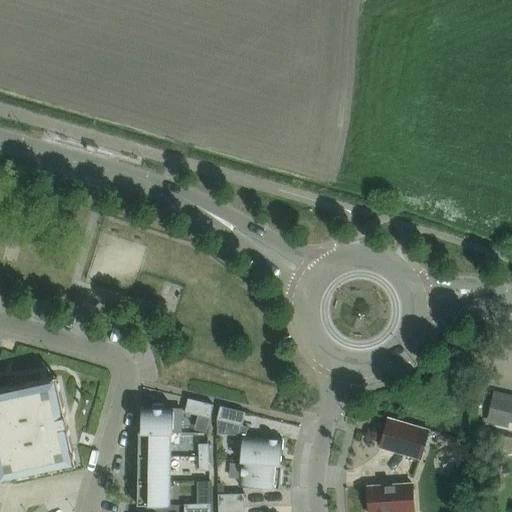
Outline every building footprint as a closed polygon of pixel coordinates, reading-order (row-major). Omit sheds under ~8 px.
[(0,511),(0,481),(74,466),(76,465),(57,376),(0,388),(0,511)] [(490,412),(488,426),(506,430),(508,423),(511,423),(511,397),(495,393),(490,412)] [(188,398),(185,412),(210,418),(213,404),(188,398)] [(183,408),(174,408),(163,408),(163,404),(153,403),(153,407),(142,407),(141,431),(173,432),(182,433),(183,408)] [(220,406),(217,420),(217,432),(217,434),(238,434),(238,433),(240,425),(242,426),(245,412),(220,406)] [(420,459),(429,430),(388,418),(380,447),(420,459)] [(173,432),(141,431),(139,431),(138,453),(170,454),(171,433),(173,434),(173,432)] [(242,438),(241,462),(280,464),(282,440),(242,438)] [(199,442),(200,454),(209,454),(208,441),(199,442)] [(454,464),(466,460),(462,447),(450,451),(454,464)] [(138,453),(138,478),(170,478),(170,454),(138,453)] [(209,469),(209,454),(200,454),(200,469),(209,469)] [(281,465),(280,464),(241,462),(239,486),(280,488),(281,465)] [(169,505),(170,478),(138,478),(137,505),(169,505)] [(413,511),(412,483),(368,486),(369,511),(413,511)] [(218,494),(218,508),(245,507),(244,493),(218,494)] [(184,504),(184,511),(210,511),(210,503),(184,504)]
